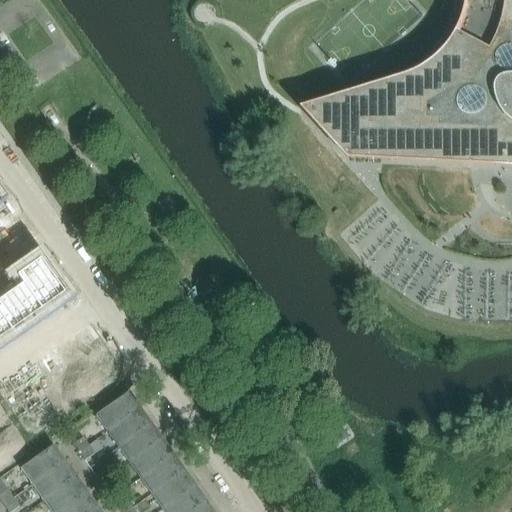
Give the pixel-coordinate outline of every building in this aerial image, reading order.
[(511,0),(461,0),(461,4),(460,7),(460,10),(458,16),(456,23),(455,26),(453,31),(450,37),(449,39),(445,44),(442,49),(438,54),(436,56),(434,58),(429,62),(427,64),(422,68),(417,71),(412,74),(406,76),(400,78),(296,111),(343,163),(502,171),(506,171),(511,172),(511,0)] [(0,341),(63,297),(38,261),(13,279),(19,287),(0,300),(0,341)] [(84,338),(65,349),(83,381),(102,370),(84,338)] [(65,349),(46,360),(64,392),(83,381),(65,349)] [(46,360),(27,372),(45,403),(64,392),(46,360)] [(27,372),(8,383),(26,414),(45,403),(27,372)] [(8,383),(0,387),(0,412),(7,425),(26,414),(8,383)] [(95,417),(106,433),(139,409),(128,394),(95,417)] [(106,433),(117,448),(150,425),(139,409),(106,433)] [(117,448),(128,464),(161,441),(150,425),(117,448)] [(78,452),(88,445),(83,437),(72,445),(78,452)] [(128,464),(139,479),(172,456),(161,441),(128,464)] [(88,445),(78,452),(84,460),(94,453),(88,445)] [(53,447),(20,470),(31,486),(64,463),(53,447)] [(139,479),(151,495),(183,472),(172,456),(139,479)] [(75,478),(64,463),(31,486),(42,501),(75,478)] [(100,483),(110,476),(105,468),(95,476),(100,483)] [(151,495),(162,511),(194,488),(183,472),(151,495)] [(110,476),(100,483),(106,491),(116,484),(110,476)] [(60,511),(86,494),(75,478),(42,501),(49,511),(60,511)] [(162,511),(193,511),(205,504),(194,488),(162,511)] [(13,498),(6,489),(0,493),(0,501),(3,505),(13,498)] [(93,511),(97,510),(86,494),(60,511),(93,511)] [(13,498),(3,505),(7,511),(9,511),(18,506),(13,498)] [(120,511),(126,511),(133,507),(127,499),(117,506),(120,511)]
